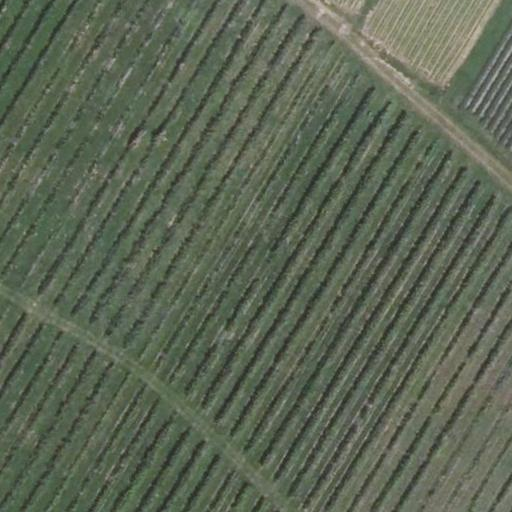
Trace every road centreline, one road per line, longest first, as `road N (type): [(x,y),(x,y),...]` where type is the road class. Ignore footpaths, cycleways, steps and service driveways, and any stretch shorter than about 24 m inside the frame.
road 1 (track): [(0,291),(139,368),(290,511)]
road 2 (track): [(511,179),(301,0)]
